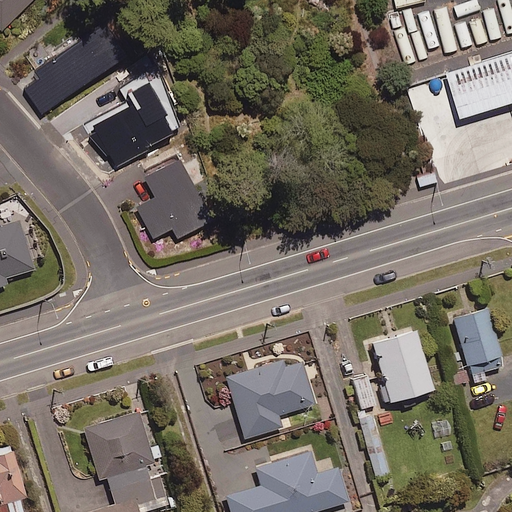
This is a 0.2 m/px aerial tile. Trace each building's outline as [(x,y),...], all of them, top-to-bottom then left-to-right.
[(0,0),(0,29),(2,32),(34,0),(0,0)] [(128,55),(107,25),(36,73),(40,79),(27,88),(43,112),(128,55)] [(511,52),(445,73),(459,120),(511,104),(511,52)] [(179,238),(212,221),(180,160),(147,178),(157,198),(138,208),(154,238),(173,228),(179,238)] [(16,224),(0,230),(0,287),(6,286),(4,281),(34,270),(16,224)] [(479,370),(500,363),(480,300),(447,311),(469,380),(481,376),(479,370)] [(503,343),(511,340),(511,330),(507,317),(496,321),(503,343)] [(384,398),(428,384),(410,324),(365,337),(384,398)] [(311,400),(297,357),(280,363),(277,355),(222,373),(242,435),(278,423),(274,412),(311,400)] [(358,406),(372,401),(364,374),(350,378),(358,406)] [(141,461),(150,458),(133,406),(79,424),(95,475),(101,473),(110,501),(75,511),(135,511),(135,509),(164,500),(155,471),(145,474),(141,461)] [(385,472),(368,410),(355,414),(373,475),(385,472)] [(18,491),(24,489),(10,440),(0,442),(0,511),(7,511),(23,508),(18,491)] [(333,464),(313,470),(305,447),(252,465),(257,483),(223,494),(228,511),(295,511),(343,497),(333,464)] [(412,511),(409,498),(386,505),(387,511),(412,511)]
